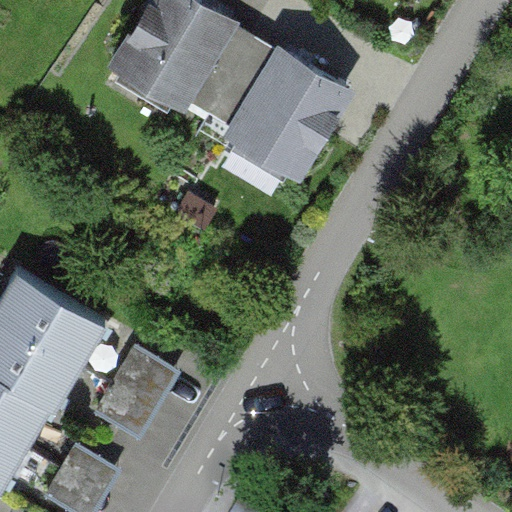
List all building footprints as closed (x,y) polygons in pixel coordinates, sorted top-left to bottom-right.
[(230,16),(203,0),(153,0),(117,60),(183,100),(187,94),(210,109),(252,41),(224,25),(230,16)] [(277,57),(252,41),(210,109),(236,125),(233,130),(298,169),(348,88),(283,48),(277,57)] [(0,312),(83,362),(109,319),(19,265),(0,296),(0,312)] [(56,407),(83,362),(0,312),(0,368),(54,401),(52,404),(56,407)] [(0,428),(27,445),(52,404),(54,401),(0,368),(0,428)] [(0,484),(3,486),(27,445),(0,428),(0,484)]
